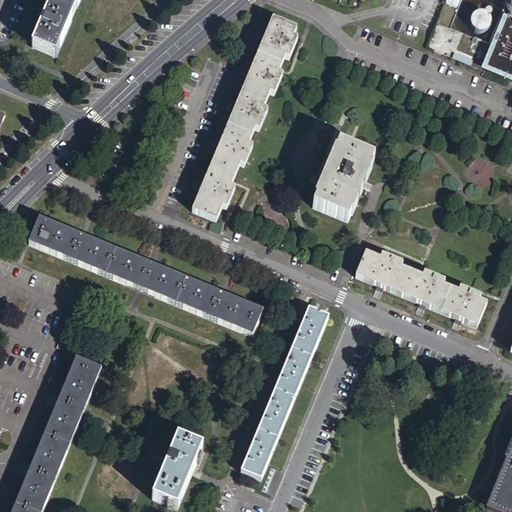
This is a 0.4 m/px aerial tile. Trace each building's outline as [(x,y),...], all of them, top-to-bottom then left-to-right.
[(33,47),(56,57),(79,0),(52,0),(44,21),(40,19),(36,27),(41,29),(33,47)] [(474,17),(474,18),(473,19),(473,21),(474,23),(474,24),(475,26),(476,27),(477,28),(478,29),(480,30),(481,30),(483,30),(485,30),(487,30),(490,28),(491,27),(493,25),(493,23),(494,21),(494,18),(493,16),(492,14),(491,13),(489,12),(488,11),(486,10),(484,10),(481,10),(479,11),(476,13),(475,14),(474,17)] [(511,18),(508,16),(486,68),(511,78),(511,18)] [(201,191),(192,213),(199,215),(280,21),(274,19),(267,34),(264,41),(252,69),(249,77),(237,106),(234,113),(222,142),(219,148),(204,184),(201,191)] [(280,21),(199,215),(216,223),(223,208),(227,210),(235,189),(231,188),(240,167),(244,169),(253,147),(249,146),(255,131),(259,132),(268,111),(264,109),(271,94),(275,96),(283,76),(279,74),(286,58),(290,60),(299,40),(294,38),(298,29),(280,21)] [(371,146),(355,139),(351,150),(366,156),(371,146)] [(366,156),(351,150),(340,146),(338,153),(335,152),(323,180),(316,198),(317,199),(314,206),(321,209),(349,222),(352,214),(354,214),(373,168),(371,168),(374,161),(366,156)] [(29,245),(253,339),(264,314),(223,296),(151,267),(82,237),(40,220),(29,245)] [(456,319),(462,322),(477,328),(487,304),(480,301),(482,297),(461,288),(459,292),(444,286),(446,282),(426,273),(424,277),(402,268),(404,263),(383,255),(381,259),(366,252),(356,277),(378,286),(384,289),(420,304),(426,307),(456,319)] [(298,301),(302,291),(292,287),(288,297),(298,301)] [(241,471),(262,480),(330,318),(310,310),(241,471)] [(12,511),(44,511),(104,370),(77,359),(12,511)] [(511,511),(511,437),(481,511),(511,511)] [(153,500),(178,510),(204,449),(179,439),(172,455),(169,454),(161,474),(164,475),(153,500)]
